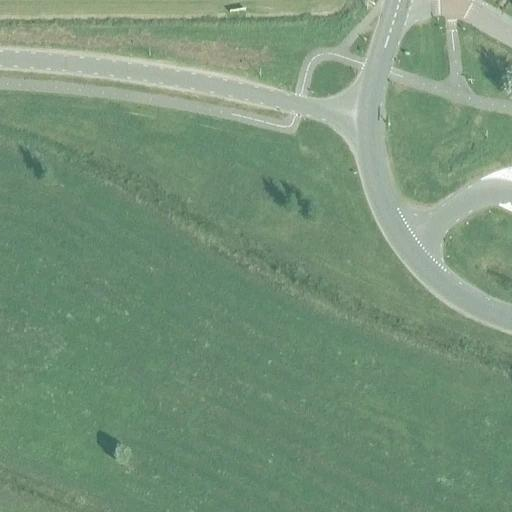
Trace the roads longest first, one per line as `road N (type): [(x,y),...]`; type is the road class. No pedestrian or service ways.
road 1 (unclassified): [(0,60),(122,70),(360,115)]
road 2 (secondary): [(360,115),(392,225),(440,284),(511,321)]
road 3 (secondary): [(398,0),(360,115)]
